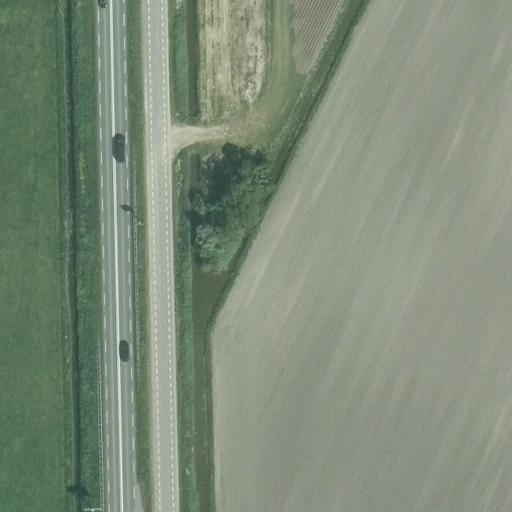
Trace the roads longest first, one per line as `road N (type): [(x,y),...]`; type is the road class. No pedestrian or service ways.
road 1 (primary): [(122,511),(110,0)]
road 2 (unclassified): [(166,511),(154,0)]
